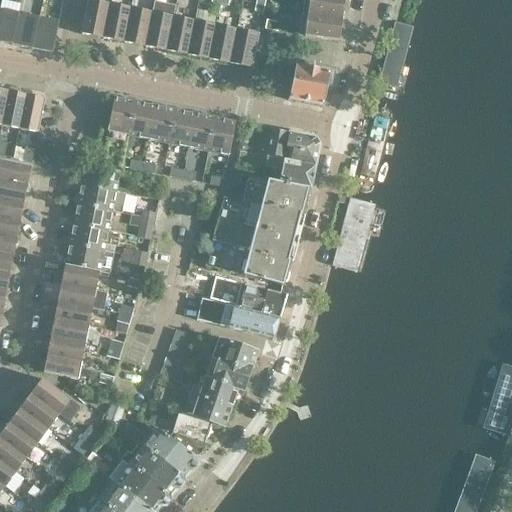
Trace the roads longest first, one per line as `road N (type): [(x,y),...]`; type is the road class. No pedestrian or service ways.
road 1 (residential): [(0,401),(16,380),(69,73)]
road 2 (residential): [(347,126),(69,73)]
road 3 (residential): [(281,352),(347,126)]
road 4 (residential): [(177,511),(261,395),(281,352)]
road 5 (residential): [(347,126),(371,0)]
